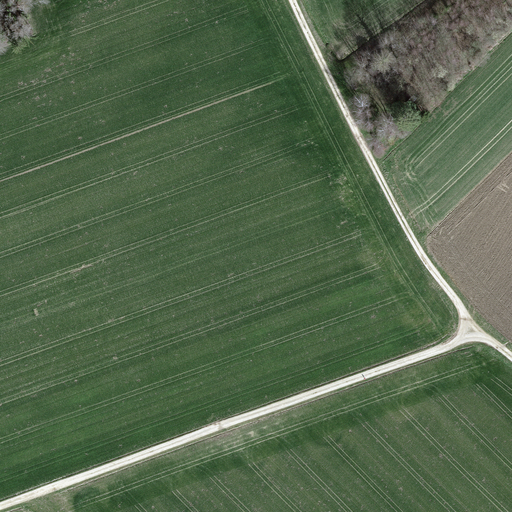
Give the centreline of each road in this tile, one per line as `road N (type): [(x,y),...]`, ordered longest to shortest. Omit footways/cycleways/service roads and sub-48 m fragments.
road 1 (track): [(0,506),(483,329),(511,355)]
road 2 (track): [(483,329),(427,256),(292,0)]
